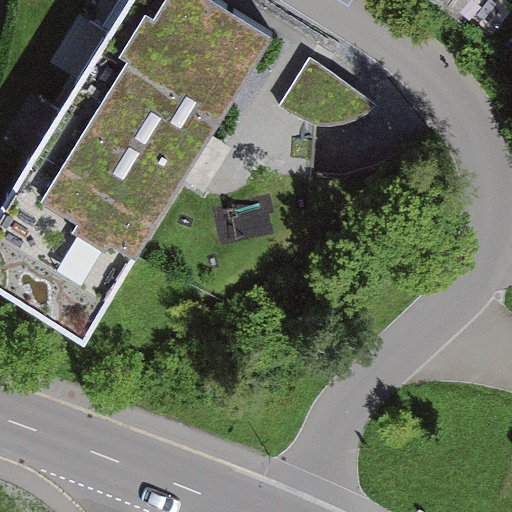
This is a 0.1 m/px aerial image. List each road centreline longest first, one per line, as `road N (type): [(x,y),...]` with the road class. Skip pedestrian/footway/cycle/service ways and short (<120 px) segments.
road 1 (residential): [(319,0),(403,54),(481,140),(491,216),(475,282),(347,408),(296,511)]
road 2 (motorway): [(511,226),(149,511)]
road 3 (motorway): [(292,511),(511,340)]
road 4 (secondary): [(0,419),(231,508)]
